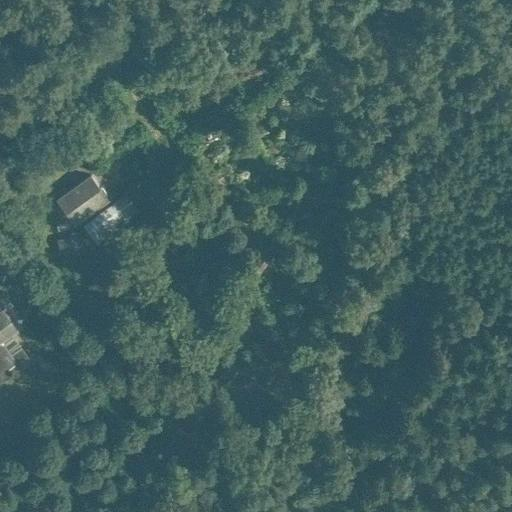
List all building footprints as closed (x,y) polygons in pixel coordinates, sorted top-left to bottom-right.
[(90,174),(60,196),(77,218),(106,197),(90,174)] [(94,215),(83,222),(95,239),(127,217),(138,209),(126,192),(94,215)] [(83,248),(80,232),(57,237),(61,253),(83,248)] [(297,301),(291,311),(299,316),(305,306),(297,301)] [(16,328),(1,309),(0,309),(0,376),(9,370),(10,372),(14,368),(13,367),(16,365),(29,355),(12,331),(16,328)]
